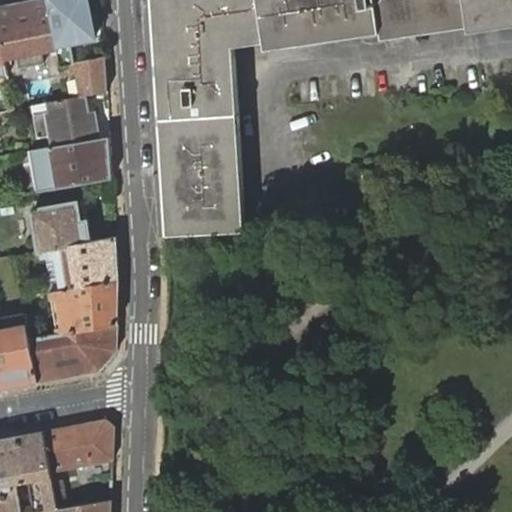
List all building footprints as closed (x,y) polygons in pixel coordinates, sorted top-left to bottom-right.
[(50,0),(32,0),(0,6),(0,32),(5,57),(20,54),(21,62),(22,67),(43,64),(42,58),(40,50),(59,47),(50,0)] [(88,0),(50,0),(59,47),(61,55),(63,65),(69,64),(75,62),(71,42),(96,37),(88,0)] [(511,0),(152,0),(165,207),(167,236),(246,232),(244,201),(235,55),(228,56),(227,41),(265,36),(266,42),(267,49),(382,32),(383,39),(469,26),(470,32),(511,25),(511,0)] [(228,56),(235,55),(234,46),(266,42),(265,36),(227,41),(228,56)] [(61,55),(59,47),(40,50),(42,58),(61,55)] [(5,57),(6,65),(21,62),(20,54),(5,57)] [(82,96),(87,95),(108,91),(105,57),(75,62),(69,64),(63,65),(65,75),(74,74),(78,73),(82,90),(82,96)] [(52,134),(53,146),(101,137),(97,120),(96,112),(90,113),(88,106),(87,95),(82,96),(69,98),(49,102),(51,111),(45,113),(35,115),(40,137),(52,134)] [(38,192),(113,178),(110,135),(101,137),(53,146),(31,150),(38,192)] [(52,248),(91,241),(88,220),(86,210),(84,200),(79,201),(33,209),(37,231),(38,230),(45,230),(48,249),(52,248)] [(42,250),(48,249),(45,230),(38,230),(41,244),(42,250)] [(120,280),(117,237),(91,241),(52,248),(48,249),(42,250),(43,259),(53,258),(58,257),(62,282),(49,285),(50,292),(51,292),(59,290),(120,280)] [(119,322),(120,280),(59,290),(51,292),(56,322),(52,323),(54,334),(58,334),(119,322)] [(0,388),(39,382),(31,339),(28,323),(26,313),(0,318),(0,388)] [(31,339),(39,382),(101,370),(118,350),(119,322),(58,334),(54,334),(31,339)] [(88,473),(113,472),(115,426),(107,419),(81,424),(89,467),(88,473)] [(44,431),(59,509),(67,506),(63,481),(88,475),(88,473),(89,467),(81,424),(44,431)] [(44,431),(20,436),(28,479),(41,476),(48,511),(59,509),(44,431)] [(20,436),(0,439),(0,466),(8,511),(21,511),(16,481),(28,479),(20,436)] [(8,511),(0,466),(0,511),(8,511)] [(112,511),(113,499),(85,504),(67,506),(59,509),(48,511),(38,511),(112,511)]
